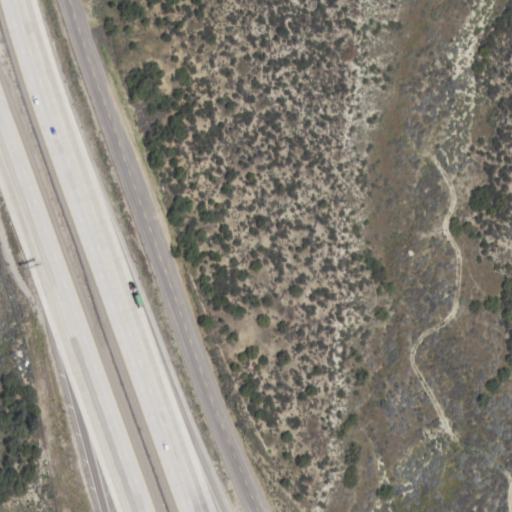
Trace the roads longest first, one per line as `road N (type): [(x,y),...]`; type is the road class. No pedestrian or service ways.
road 1 (residential): [(70,0),(262,511)]
road 2 (motorway): [(196,511),(18,0)]
road 3 (motorway): [(233,511),(65,148)]
road 4 (motorway): [(10,156),(137,511)]
road 5 (motorway): [(10,156),(69,373)]
road 6 (motorway): [(69,373),(106,511)]
